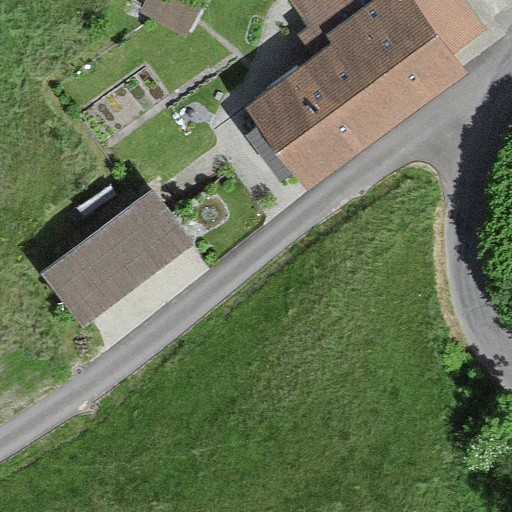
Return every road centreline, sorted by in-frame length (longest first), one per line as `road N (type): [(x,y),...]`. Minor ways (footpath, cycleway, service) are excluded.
road 1 (unclassified): [(511,72),(413,136),(0,446)]
road 2 (unclassified): [(511,87),(485,137),(467,198),(466,258),(475,306),(511,363)]
